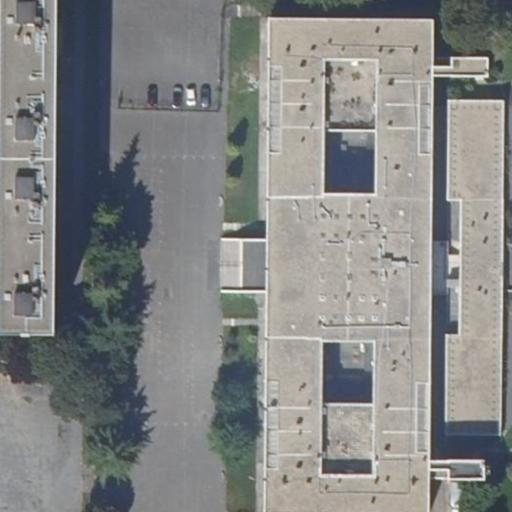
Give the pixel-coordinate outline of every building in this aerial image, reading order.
[(57,0),(2,0),(1,331),(54,331),(57,0)] [(430,248),(432,75),(432,57),(432,20),(269,18),(267,240),(267,268),(267,291),(264,511),(428,511),(429,478),(429,459),(430,293),(430,248)] [(451,57),(432,57),(432,75),(451,75),(451,57)] [(487,57),(451,57),(451,75),(487,76),(487,57)] [(503,100),(448,100),(447,200),(460,200),(460,248),(502,249),(503,100)] [(131,203),(131,341),(155,341),(155,342),(176,342),(176,305),(197,305),(197,309),(219,309),(219,209),(207,209),(207,161),(185,161),(185,184),(160,184),(160,203),(131,203)] [(502,249),(460,248),(460,293),(502,293),(502,249)] [(460,335),(446,335),(445,435),(501,435),(502,293),(460,293),(460,335)] [(449,460),(429,459),(429,478),(449,478),(449,460)] [(485,460),(449,460),(449,478),(485,479),(485,460)]
